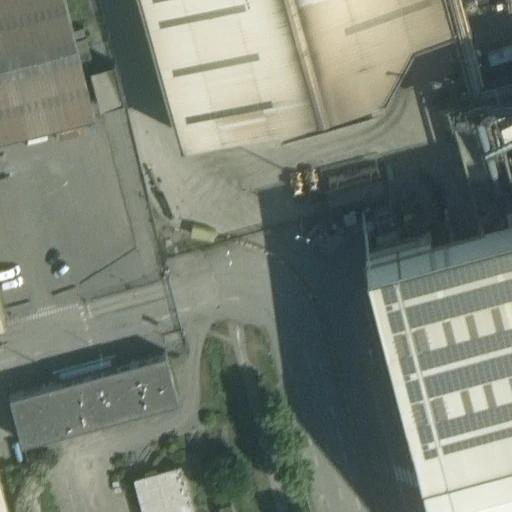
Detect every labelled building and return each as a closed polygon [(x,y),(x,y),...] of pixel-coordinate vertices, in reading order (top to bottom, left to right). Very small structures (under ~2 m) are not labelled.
[(0,0),(0,138),(75,119),(94,115),(65,0),(0,0)] [(143,0),(181,134),(379,79),(410,28),(450,17),(445,0),(143,0)] [(86,59),(90,57),(84,35),(80,37),(86,59)] [(506,129),(511,126),(511,93),(498,97),(506,129)] [(472,132),(493,127),(485,99),(464,105),(472,132)] [(474,181),(508,171),(495,126),(493,127),(472,132),(461,135),(474,181)] [(329,201),(385,186),(381,173),(325,188),(329,201)] [(402,430),(456,511),(511,511),(511,247),(475,257),(475,258),(450,255),(433,231),(425,233),(406,205),(421,195),(346,214),(402,430)] [(329,245),(339,235),(325,221),(315,231),(329,245)] [(22,439),(178,397),(165,349),(9,391),(22,439)] [(193,511),(180,463),(133,475),(142,511),(193,511)] [(8,511),(0,479),(0,511),(8,511)] [(220,511),(234,511),(231,500),(218,504),(220,511)]
